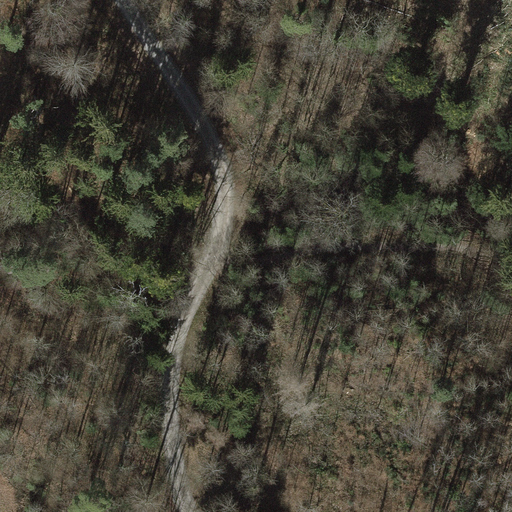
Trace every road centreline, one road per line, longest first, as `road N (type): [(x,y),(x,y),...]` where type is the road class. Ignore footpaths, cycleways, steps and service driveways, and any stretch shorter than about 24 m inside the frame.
road 1 (track): [(208,276),(228,243),(225,174),(210,133),(114,0)]
road 2 (track): [(186,511),(169,373),(185,313),(208,276)]
